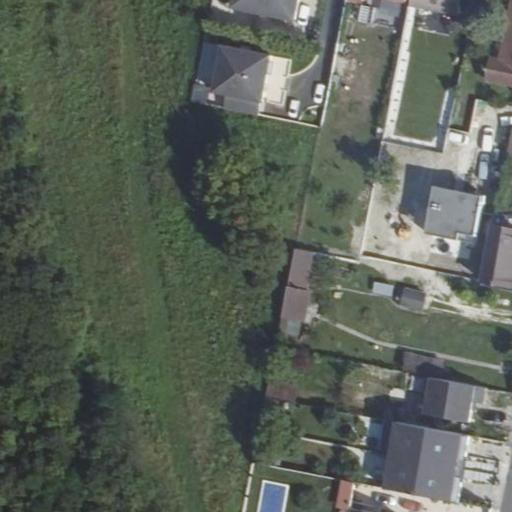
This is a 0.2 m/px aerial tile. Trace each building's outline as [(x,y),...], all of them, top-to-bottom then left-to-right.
[(307,22),(310,0),(238,0),(237,11),(307,22)] [(415,0),(461,10),(463,0),(415,0)] [(511,81),(511,10),(503,55),(493,52),(489,76),(511,81)] [(260,115),(274,55),(225,44),(215,90),(234,95),(231,109),(260,115)] [(272,101),(279,102),(289,61),(282,59),(272,101)] [(400,139),(405,111),(391,108),(385,136),(400,139)] [(443,189),(437,235),(487,242),(493,196),(443,189)] [(511,212),(499,210),(489,259),(487,258),(484,274),(511,279),(511,212)] [(307,286),(315,246),(298,243),(288,294),(310,298),(312,287),(307,286)] [(455,275),(459,259),(425,252),(422,268),(455,275)] [(406,288),(405,308),(427,309),(428,290),(406,288)] [(307,315),(310,298),(288,294),(285,310),(307,315)] [(444,372),(446,360),(409,353),(406,365),(444,372)] [(474,418),(478,397),(488,399),(491,383),(437,373),(428,409),(474,418)] [(295,397),(298,381),(271,376),(268,392),(295,397)] [(469,458),(474,433),(422,423),(416,454),(462,463),(463,457),(469,458)] [(455,497),(462,463),(416,454),(415,458),(418,467),(416,477),(414,489),(455,497)]
